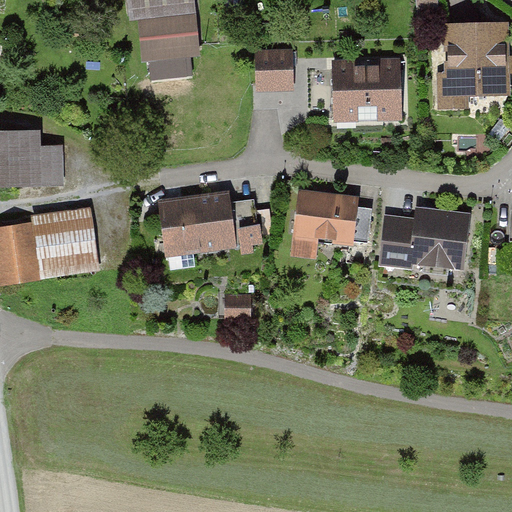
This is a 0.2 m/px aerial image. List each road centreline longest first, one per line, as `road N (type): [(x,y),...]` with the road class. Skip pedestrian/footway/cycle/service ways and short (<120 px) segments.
road 1 (track): [(511,408),(439,402),(249,358),(110,340),(0,343)]
road 2 (residential): [(511,180),(489,190),(261,165),(140,182)]
road 3 (track): [(140,182),(0,205)]
